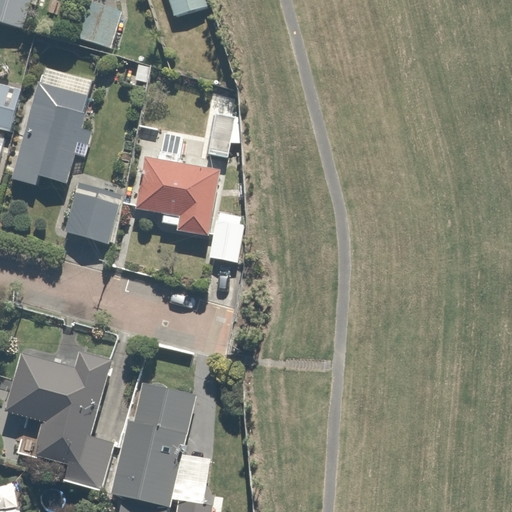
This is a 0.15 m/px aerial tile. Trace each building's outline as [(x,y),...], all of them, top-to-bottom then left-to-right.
[(37,0),(0,0),(0,23),(29,31),(37,0)] [(112,47),(121,6),(93,0),(83,0),(74,39),(112,47)] [(207,0),(168,0),(173,17),(209,7),(207,0)] [(71,184),(77,157),(89,160),(96,132),(85,129),(97,81),(43,67),(14,181),(42,188),(44,177),(71,184)] [(26,94),(0,87),(0,128),(17,132),(26,94)] [(242,112),(217,109),(211,157),(236,160),(242,112)] [(163,232),(218,239),(215,263),(242,266),(248,217),(222,213),(228,170),(196,165),(202,125),(168,120),(163,161),(145,159),(138,211),(165,215),(163,232)] [(0,188),(0,189),(13,137),(0,134),(0,188)] [(115,251),(128,195),(80,184),(67,240),(115,251)] [(84,355),(81,368),(28,357),(16,416),(43,421),(33,472),(114,489),(123,444),(98,439),(111,375),(114,361),(84,355)] [(208,511),(220,464),(187,456),(202,393),(149,381),(117,511),(208,511)] [(236,417),(214,417),(214,454),(235,454),(236,417)]
